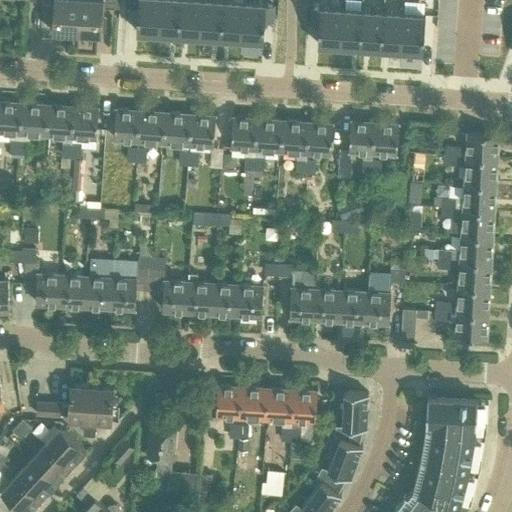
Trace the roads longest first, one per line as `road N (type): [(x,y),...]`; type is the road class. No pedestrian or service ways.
road 1 (residential): [(511,106),(0,70)]
road 2 (residential): [(181,355),(204,348),(291,352),(348,367),(511,372)]
road 3 (residential): [(50,511),(181,355)]
road 4 (residential): [(0,335),(73,351),(181,355)]
